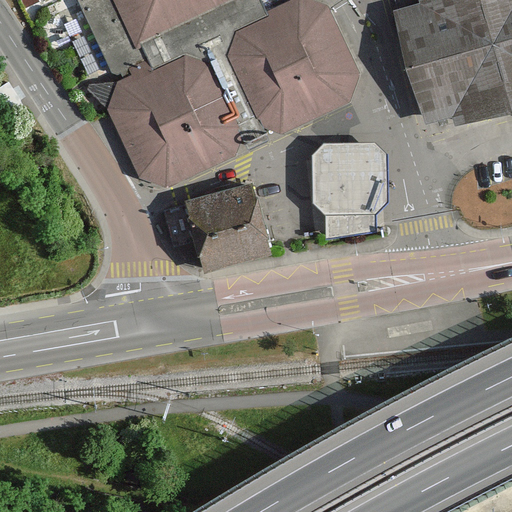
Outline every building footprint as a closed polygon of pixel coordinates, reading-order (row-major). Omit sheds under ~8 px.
[(267,15),(259,0),(111,0),(112,1),(85,14),(126,85),(113,109),(143,171),(168,181),(343,99),(351,73),(330,15),(305,0),(267,15)] [(511,0),(418,0),(421,7),(396,14),(431,130),(465,120),(468,134),(511,120),(511,0)] [(99,39),(80,46),(91,73),(109,67),(99,39)] [(385,145),(311,144),(310,202),(320,218),(372,219),(386,197),(385,145)] [(253,204),(248,188),(191,202),(208,269),(266,254),(253,204)]
